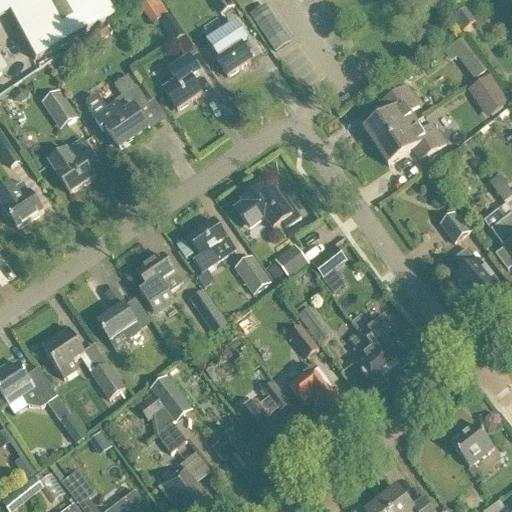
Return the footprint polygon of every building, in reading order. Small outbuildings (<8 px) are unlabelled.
[(0,0),(0,22),(10,17),(36,64),(114,22),(101,0),(0,0)] [(235,11),(227,0),(210,0),(210,1),(222,19),(235,11)] [(266,8),(251,18),(276,56),(291,46),(266,8)] [(462,17),(453,23),(464,38),(473,32),(462,17)] [(185,39),(172,19),(161,26),(173,46),(185,39)] [(251,46),(242,32),(237,25),(209,43),(220,61),(217,63),(230,83),(254,67),(243,51),(251,46)] [(107,27),(85,42),(91,51),(113,36),(107,27)] [(476,63),(463,72),(474,87),(487,78),(476,63)] [(172,78),(175,81),(179,88),(167,96),(179,116),(203,101),(193,85),(202,79),(192,65),(172,78)] [(511,102),(495,77),(472,92),(492,121),(511,107),(511,102)] [(150,109),(139,93),(130,79),(116,89),(125,103),(108,114),(101,102),(94,100),(88,105),(89,111),(105,135),(107,133),(122,156),(153,136),(140,116),(150,109)] [(366,136),(378,154),(418,126),(412,117),(422,111),(409,91),(384,108),(391,119),(366,136)] [(17,92),(14,104),(21,106),(28,102),(30,95),(17,92)] [(61,95),(43,108),(61,135),(79,123),(61,95)] [(418,126),(378,154),(390,171),(415,154),(423,165),(447,149),(434,130),(425,136),(418,126)] [(0,156),(11,173),(21,167),(0,136),(0,156)] [(474,143),(463,152),(471,161),(482,153),(474,143)] [(73,200),(99,183),(89,168),(97,162),(86,145),(51,168),(73,200)] [(491,188),(505,207),(511,201),(511,196),(501,181),(491,188)] [(46,218),(26,188),(17,194),(15,191),(0,200),(0,206),(19,235),(46,218)] [(266,197),(241,215),(255,234),(268,225),(276,236),(285,229),(288,234),(302,223),(289,204),(284,208),(277,198),(270,203),(266,197)] [(485,226),(506,253),(497,260),(510,276),(511,274),(511,220),(507,224),(500,215),(485,226)] [(441,231),(456,250),(472,238),(457,218),(441,231)] [(229,243),(228,243),(217,226),(190,243),(201,261),(194,265),(203,278),(237,256),(229,243)] [(295,251),(276,266),(290,284),(309,269),(295,251)] [(334,253),(314,269),(324,283),(345,267),(334,253)] [(482,268),(481,269),(470,254),(457,265),(468,279),(456,288),(477,316),(503,295),(482,268)] [(165,261),(139,279),(149,295),(139,301),(153,322),(173,308),(168,301),(184,290),(165,261)] [(253,262),(236,274),(255,301),(272,289),(253,262)] [(131,344),(143,336),(126,310),(127,310),(117,293),(107,300),(118,316),(99,329),(112,347),(126,337),(131,344)] [(192,307),(214,339),(227,330),(205,298),(192,307)] [(311,312),(299,321),(321,351),(333,342),(311,312)] [(372,331),(363,320),(354,327),(364,339),(364,338),(395,381),(415,365),(396,341),(401,337),(387,319),(372,331)] [(301,330),(289,340),(307,364),(320,354),(301,330)] [(86,360),(70,336),(43,354),(64,385),(79,375),(74,368),(81,364),(86,360)] [(375,396),(395,381),(364,338),(364,339),(354,347),(366,363),(355,371),(375,396)] [(109,405),(125,394),(109,369),(92,380),(109,405)] [(351,416),(314,369),(289,389),(303,408),(311,402),(319,413),(315,417),(328,432),(335,433),(347,424),(348,418),(351,416)] [(42,378),(31,385),(21,370),(9,379),(5,374),(0,377),(0,395),(11,411),(24,402),(30,411),(42,414),(49,409),(61,427),(71,420),(58,403),(42,378)] [(153,394),(177,427),(192,416),(168,383),(153,394)] [(257,442),(254,444),(275,474),(296,458),(270,423),(279,416),(281,418),(292,410),(275,388),(264,396),(270,404),(261,412),(257,407),(240,419),(257,442)] [(177,427),(153,394),(151,395),(153,398),(145,404),(147,407),(139,413),(146,424),(150,427),(153,424),(155,440),(172,459),(186,447),(173,430),(177,427)] [(71,420),(61,427),(77,448),(86,441),(71,420)] [(454,451),(472,473),(496,455),(479,432),(454,451)] [(254,490),(275,474),(254,444),(249,448),(239,435),(215,454),(226,468),(233,462),(254,490)] [(38,478),(34,472),(23,480),(27,486),(38,478)] [(172,510),(175,507),(178,511),(216,511),(187,474),(161,495),(172,510)] [(63,488),(80,511),(81,511),(97,500),(79,476),(63,488)] [(412,511),(399,494),(383,506),(387,511),(427,511),(425,511),(412,511)] [(115,511),(148,511),(136,496),(115,511)]
